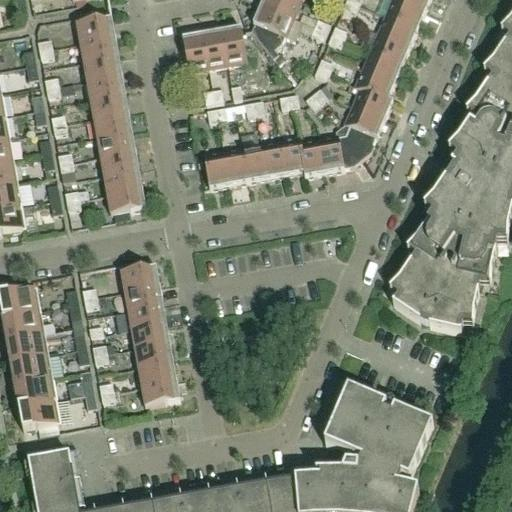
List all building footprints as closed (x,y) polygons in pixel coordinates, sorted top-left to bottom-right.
[(27,14),(24,0),(23,0),(13,2),(16,16),(27,14)] [(294,24),(302,7),(286,0),(265,0),(262,10),(294,24)] [(338,11),(341,3),(335,0),(328,0),(326,6),(338,11)] [(357,0),(348,0),(346,5),(359,11),(363,2),(357,0)] [(426,17),(433,0),(394,0),(393,3),(426,17)] [(419,34),(426,17),(393,3),(386,21),(419,34)] [(356,18),(359,11),(346,5),(343,13),(356,19),(356,18)] [(286,43),(294,24),(262,10),(254,29),(255,29),(252,37),(246,38),(246,39),(252,38),(274,65),(279,60),(275,55),(282,50),(285,42),(286,43)] [(411,52),(419,34),(386,21),(378,38),(411,52)] [(116,43),(112,23),(77,29),(81,49),(116,43)] [(511,24),(511,26),(509,28),(502,36),(503,37),(503,36),(510,43),(495,65),(494,66),(492,68),(484,76),(485,77),(486,77),(493,83),(478,105),(476,107),(475,109),(467,117),(468,118),(468,117),(475,123),(460,146),(459,148),(450,157),(451,158),(451,157),(458,164),(453,172),(456,174),(452,179),(448,176),(440,184),(445,189),(435,203),(433,206),(425,214),(426,215),(427,215),(433,221),(419,243),(417,244),(416,246),(408,255),(409,256),(409,255),(416,261),(402,282),(400,285),(398,287),(390,295),(391,296),(392,295),(399,302),(394,309),(425,331),(461,339),(464,330),(473,330),(473,331),(474,331),(475,317),(475,314),(481,289),(490,290),(491,291),(492,279),(492,277),(498,249),(508,249),(507,250),(509,250),(509,239),(509,236),(511,224),(511,24)] [(318,25),(315,33),(327,38),(330,30),(318,25)] [(336,32),(332,40),(344,46),(348,37),(336,32)] [(248,68),(242,33),(222,36),(228,71),(248,68)] [(323,46),(327,38),(315,33),(311,41),(323,46)] [(228,71),(222,36),(203,40),(209,75),(228,71)] [(404,70),(411,52),(378,38),(371,56),(404,70)] [(209,75),(203,40),(183,43),(189,78),(209,75)] [(341,54),(344,46),(332,40),(328,49),(341,54)] [(119,62),(116,43),(81,49),(84,68),(119,62)] [(38,47),(39,56),(53,54),(52,45),(38,47)] [(55,63),(53,54),(39,56),(41,65),(55,63)] [(24,57),(26,72),(37,70),(34,55),(24,57)] [(396,87),(404,70),(371,56),(363,74),(396,87)] [(286,64),(281,59),(279,60),(275,64),(279,70),(286,64)] [(123,81),(119,62),(84,68),(88,87),(123,81)] [(322,64),(318,73),(330,78),(334,70),(322,64)] [(39,85),(37,70),(26,72),(29,87),(39,85)] [(327,87),(330,78),(318,73),(315,81),(327,87)] [(389,105),(396,87),(363,74),(355,93),(360,95),(360,94),(388,106),(389,105)] [(126,100),(123,81),(88,87),(91,106),(126,100)] [(45,85),(46,94),(60,92),(59,83),(45,85)] [(231,93),(234,106),(243,104),(240,91),(231,93)] [(62,101),(60,92),(46,94),(48,104),(62,101)] [(222,94),(213,96),(215,109),(224,107),(222,94)] [(329,105),(320,94),(313,100),(321,110),(321,111),(329,105)] [(385,127),(394,107),(389,105),(388,106),(360,94),(360,95),(352,113),(385,127)] [(206,111),(215,109),(213,96),(204,98),(206,111)] [(130,119),(126,100),(91,106),(94,125),(130,119)] [(298,100),(288,101),(290,115),(300,113),(298,100)] [(313,100),(306,106),(314,116),(321,110),(313,100)] [(32,103),(34,117),(45,115),(42,101),(32,103)] [(281,116),(290,115),(288,101),(279,103),(281,116)] [(263,105),(253,107),(256,121),(265,119),(263,105)] [(247,123),(256,121),(253,107),(244,109),(247,123)] [(225,112),(216,114),(219,128),(228,126),(225,112)] [(372,158),(385,127),(352,113),(345,130),(336,137),(337,141),(338,141),(344,174),(345,174),(354,172),(372,158)] [(209,130),(219,128),(216,114),(207,116),(209,130)] [(48,130),(45,115),(34,117),(37,131),(48,130)] [(133,137),(130,119),(94,125),(98,144),(133,137)] [(51,123),(53,132),(67,130),(65,121),(51,123)] [(0,146),(11,144),(7,122),(0,123),(0,146)] [(69,139),(67,130),(53,132),(55,141),(69,139)] [(136,156),(133,137),(98,144),(101,163),(136,156)] [(338,141),(337,141),(319,144),(325,179),(345,175),(345,174),(344,174),(338,141)] [(306,177),(300,147),(301,147),(301,142),(280,146),(286,181),(304,178),(306,177)] [(0,169),(15,167),(11,144),(0,146),(0,169)] [(325,179),(319,144),(301,147),(300,147),(306,177),(304,178),(305,183),(325,179)] [(40,147),(42,162),(53,160),(50,146),(40,147)] [(286,181),(280,146),(261,149),(267,184),(286,181)] [(267,184),(261,149),(242,153),(248,188),(267,184)] [(248,188),(242,153),(223,156),(230,191),(248,188)] [(140,175),(136,156),(101,163),(105,182),(140,175)] [(230,191),(223,156),(204,159),(210,194),(230,191)] [(58,161),(60,170),(74,167),(72,158),(58,161)] [(55,175),(53,160),(42,162),(45,176),(55,175)] [(0,192),(19,189),(15,167),(0,169),(0,192)] [(75,176),(74,167),(60,170),(61,179),(75,176)] [(143,194),(140,175),(105,182),(108,201),(143,194)] [(0,215),(23,212),(19,189),(0,192),(0,215)] [(48,192),(50,207),(61,205),(58,190),(48,192)] [(147,214),(143,194),(108,201),(111,220),(147,214)] [(88,195),(79,197),(80,205),(90,204),(88,195)] [(65,198),(67,208),(80,205),(79,197),(79,196),(65,198)] [(63,220),(61,205),(50,207),(53,221),(63,220)] [(82,214),(80,205),(67,208),(68,217),(82,214)] [(27,235),(23,212),(0,215),(0,243),(2,243),(1,240),(27,235)] [(160,291),(157,272),(122,278),(125,298),(160,291)] [(62,287),(43,286),(41,308),(61,309),(62,287)] [(164,310),(160,291),(125,298),(129,317),(164,310)] [(41,317),(37,293),(0,299),(0,303),(4,323),(41,317)] [(82,296),(84,305),(98,302),(96,293),(82,296)] [(66,297),(69,311),(79,309),(77,295),(66,297)] [(99,312),(98,302),(84,305),(86,314),(99,312)] [(82,324),(79,309),(69,311),(72,326),(82,324)] [(167,329),(164,310),(129,317),(132,336),(167,329)] [(66,313),(43,315),(44,331),(67,329),(66,313)] [(45,339),(41,317),(4,323),(8,346),(45,339)] [(171,348),(167,329),(132,336),(136,355),(171,348)] [(103,331),(89,334),(91,343),(105,341),(103,331)] [(49,361),(45,339),(8,346),(12,368),(49,361)] [(74,342),(77,356),(87,354),(85,340),(74,342)] [(174,367),(171,348),(136,355),(139,374),(174,367)] [(92,352),(94,362),(108,359),(106,350),(92,352)] [(77,356),(79,370),(90,368),(87,354),(77,356)] [(110,368),(108,359),(94,362),(96,371),(110,368)] [(53,384),(49,361),(12,368),(16,391),(53,384)] [(55,377),(79,374),(77,362),(53,365),(55,377)] [(177,386),(174,367),(139,374),(142,393),(177,386)] [(57,406),(53,384),(16,391),(20,413),(57,406)] [(83,387),(85,401),(96,399),(93,385),(83,387)] [(181,406),(177,386),(142,393),(146,412),(181,406)] [(99,390),(101,399),(114,397),(113,388),(99,390)] [(411,485),(422,458),(434,431),(349,395),(326,450),(343,457),(361,465),(358,472),(347,470),(344,478),(334,478),(312,479),(282,481),(282,487),(144,511),(79,511),(70,460),(29,467),(37,511),(415,511),(419,496),(408,493),(398,491),(402,481),(411,485)] [(116,406),(114,397),(101,399),(103,409),(116,406)] [(98,414),(96,399),(85,401),(88,415),(98,414)] [(62,430),(57,406),(20,413),(24,436),(62,430)]
